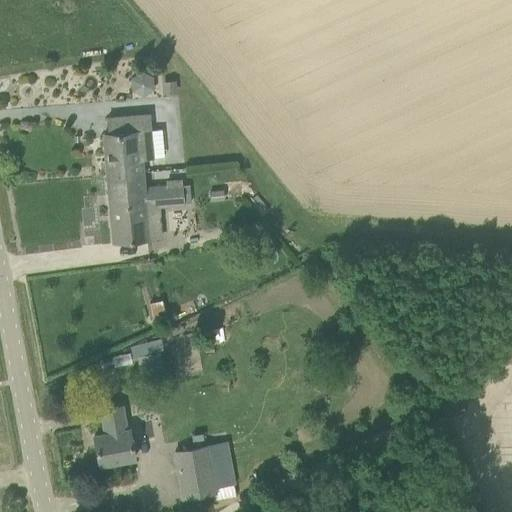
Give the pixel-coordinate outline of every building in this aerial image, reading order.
[(133,90),(144,96),(154,89),(153,77),(142,71),(131,78),(133,90)] [(104,133),(113,241),(147,238),(145,207),(183,204),(181,184),(143,188),(140,159),(152,158),(148,114),(107,117),(108,133),(104,133)] [(200,330),(202,340),(218,337),(216,327),(200,330)] [(146,355),(149,373),(164,370),(160,353),(146,355)] [(99,465),(131,459),(134,458),(129,429),(126,429),(121,406),(101,409),(105,433),(100,434),(103,446),(96,447),(99,465)] [(207,446),(175,451),(183,499),(215,493),(207,446)]
